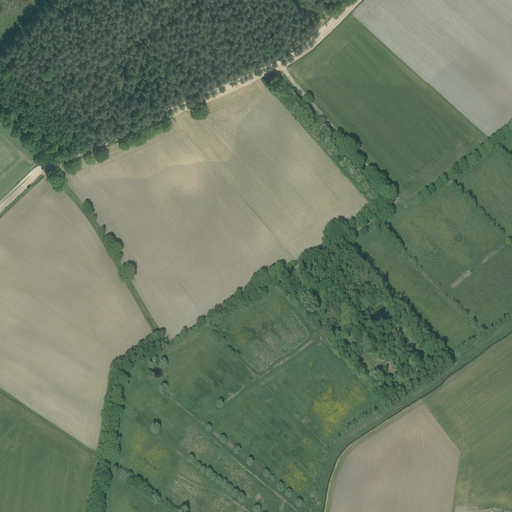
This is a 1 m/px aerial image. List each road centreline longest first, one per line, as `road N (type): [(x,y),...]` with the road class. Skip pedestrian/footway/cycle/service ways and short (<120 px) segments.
road 1 (track): [(280,65),(395,200),(168,347)]
road 2 (track): [(55,163),(295,57),(356,0)]
